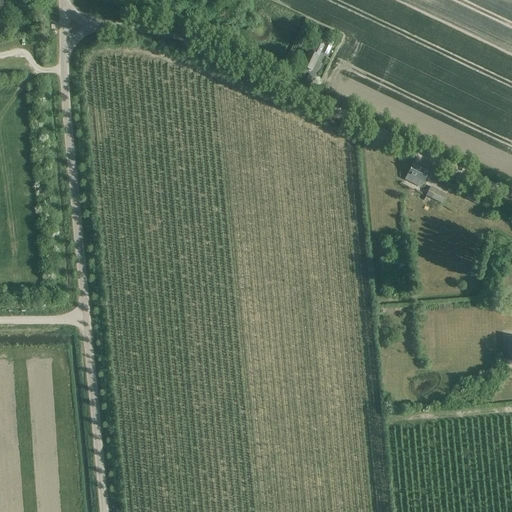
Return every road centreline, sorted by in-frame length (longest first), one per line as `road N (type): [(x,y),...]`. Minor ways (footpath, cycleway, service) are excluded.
road 1 (unclassified): [(102,511),(66,46)]
road 2 (unclassified): [(91,26),(190,40),(511,192)]
